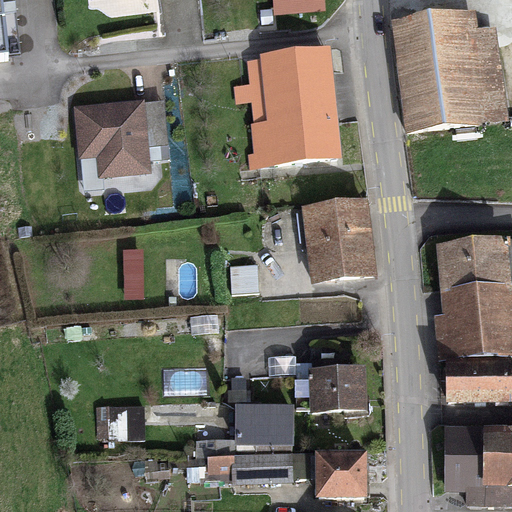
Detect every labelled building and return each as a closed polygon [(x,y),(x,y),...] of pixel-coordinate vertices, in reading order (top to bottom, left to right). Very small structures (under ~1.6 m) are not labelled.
[(324,0),(272,0),(273,14),(326,11),(324,0)] [(469,15),(396,24),(409,131),(503,119),(492,31),(472,33),(469,15)] [(256,135),(258,170),(335,165),(328,62),(268,66),(272,134),(256,135)] [(154,105),(76,110),(80,156),(97,155),(99,173),(139,170),(137,145),(157,143),(154,105)] [(309,222),(314,288),(369,284),(364,218),(309,222)] [(511,252),(442,256),(445,326),(438,327),(440,364),(461,363),(462,373),(511,372),(511,361),(511,360),(511,252)] [(462,373),(451,373),(451,411),(511,410),(511,381),(511,382),(511,372),(462,373)] [(365,381),(312,380),(312,417),(365,418),(365,381)] [(144,415),(100,415),(100,429),(108,429),(108,444),(144,444),(144,415)] [(295,417),(238,416),(237,453),(295,453),(295,417)] [(511,439),(448,439),(447,494),(471,494),(471,510),(511,510),(511,439)] [(233,449),(196,448),(195,458),(232,459),(233,449)] [(226,477),(232,477),(232,466),(194,466),(194,480),(209,480),(209,486),(226,486),(226,477)] [(294,466),(232,466),(232,477),(232,487),(294,487),(294,466)] [(368,467),(321,466),(321,508),(368,508),(368,467)]
